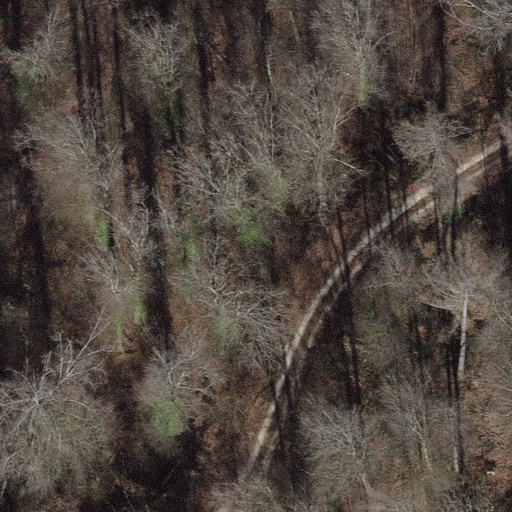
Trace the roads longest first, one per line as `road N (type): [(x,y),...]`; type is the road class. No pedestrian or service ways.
road 1 (track): [(235,511),(327,288),(410,198),(511,143)]
road 2 (track): [(0,207),(65,144),(97,0)]
